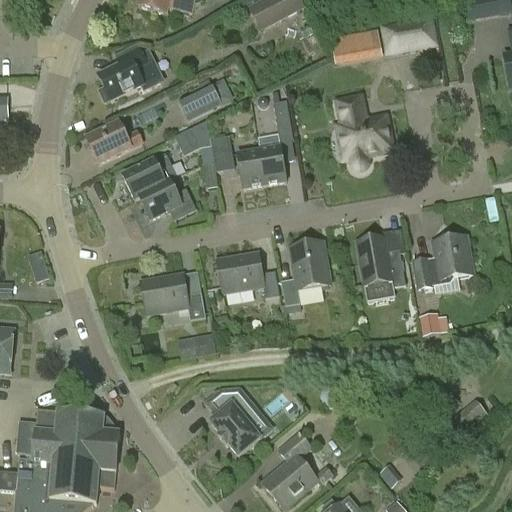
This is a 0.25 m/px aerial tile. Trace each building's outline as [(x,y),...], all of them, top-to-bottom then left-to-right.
[(140,0),(137,11),(167,20),(169,13),(192,20),(196,9),(198,0),(140,0)] [(299,0),(268,0),(259,5),(272,29),(306,11),(299,0)] [(314,0),(323,18),(357,0),(314,0)] [(511,15),(509,0),(492,0),(497,21),(511,18),(511,15)] [(434,21),(405,26),(410,57),(439,52),(434,21)] [(381,32),(335,42),(340,68),(386,58),(381,32)] [(511,57),(502,58),(509,96),(511,95),(511,32),(507,34),(511,57)] [(120,70),(98,81),(105,94),(99,97),(105,108),(110,105),(111,107),(141,92),(144,97),(166,86),(150,54),(141,58),(137,49),(115,60),(120,70)] [(191,100),(178,106),(189,127),(234,104),(223,83),(211,89),(208,83),(198,89),(199,91),(189,96),(191,100)] [(0,124),(9,125),(8,102),(0,101),(0,124)] [(360,101),(335,106),(347,164),(349,164),(350,168),(352,173),(357,175),(362,174),(366,170),(366,165),(365,160),(391,155),(384,121),(364,124),(360,101)] [(274,108),(271,109),(277,139),(279,148),(292,146),(293,146),(287,106),(279,107),(274,108)] [(207,125),(205,126),(209,152),(212,152),(214,169),(211,169),(215,192),(218,191),(216,177),(234,174),(229,141),(210,144),(207,125)] [(205,126),(175,142),(184,161),(201,153),(209,152),(205,126)] [(118,127),(86,143),(98,170),(131,153),(143,147),(137,135),(125,140),(118,127)] [(260,154),(257,155),(263,190),(285,187),(283,175),(279,151),(260,154)] [(257,155),(235,158),(241,194),(263,190),(257,155)] [(154,166),(122,181),(134,205),(138,203),(165,189),(164,187),(176,181),(165,160),(154,166)] [(211,169),(203,171),(207,194),(215,192),(211,169)] [(165,189),(138,203),(149,225),(168,216),(190,205),(185,193),(175,198),(169,187),(165,189)] [(235,212),(230,189),(218,192),(223,215),(235,212)] [(426,265),(412,267),(417,295),(430,292),(440,290),(450,289),(453,283),(472,280),(465,242),(431,248),(434,265),(426,267),(426,265)] [(383,243),(355,247),(362,292),(365,291),(391,287),(392,294),(404,291),(398,255),(385,257),(383,243)] [(293,284),(279,286),(283,311),(298,308),(296,294),(329,289),(321,246),(287,252),(293,284)] [(40,257),(27,261),(36,288),(49,284),(40,257)] [(256,258),(216,265),(222,299),(262,292),(264,303),(278,301),(274,276),(260,278),(256,258)] [(182,279),(140,286),(145,320),(187,313),(189,326),(205,323),(200,297),(186,300),(182,279)] [(0,378),(12,380),(15,335),(0,333),(0,378)] [(216,336),(179,343),(184,364),(221,357),(216,336)] [(220,393),(203,407),(215,421),(208,427),(236,462),(258,444),(272,432),(268,426),(253,438),(236,417),(251,405),(244,397),(240,393),(220,393)] [(475,405),(438,438),(452,454),(452,455),(490,422),(475,405)] [(0,495),(15,497),(13,511),(89,511),(93,509),(95,509),(97,493),(113,495),(119,437),(106,422),(97,421),(84,420),(65,418),(37,416),(35,428),(32,460),(32,466),(18,464),(17,478),(0,476),(0,495)] [(287,467),(262,489),(282,511),(286,511),(317,487),(320,491),(333,481),(326,472),(314,482),(299,465),(312,454),(299,438),(277,455),(287,467)] [(411,450),(399,459),(417,481),(439,463),(430,452),(419,461),(411,450)] [(390,469),(379,479),(391,493),(402,484),(390,469)] [(389,511),(408,511),(401,503),(390,511),(389,511)]
